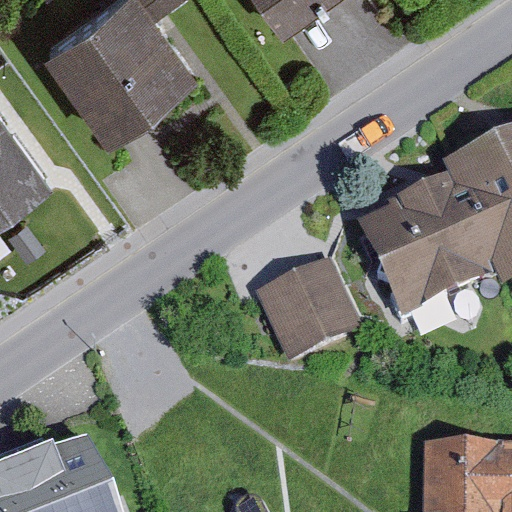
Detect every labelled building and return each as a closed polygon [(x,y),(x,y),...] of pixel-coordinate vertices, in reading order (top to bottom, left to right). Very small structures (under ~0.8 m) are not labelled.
[(122,0),(44,57),(108,146),(200,79),(157,20),(184,0),(122,0)] [(258,0),(284,35),(324,6),(332,0),(258,0)] [(0,117),(0,228),(53,190),(0,117)] [(391,219),(359,234),(402,327),(497,283),(504,297),(511,293),(511,141),(443,174),(448,185),(388,213),(391,219)] [(295,281),(256,300),(289,370),(365,334),(331,264),(295,281)] [(511,511),(511,454),(424,452),(422,511),(511,511)] [(54,468),(0,489),(0,511),(110,511),(88,459),(54,468)]
